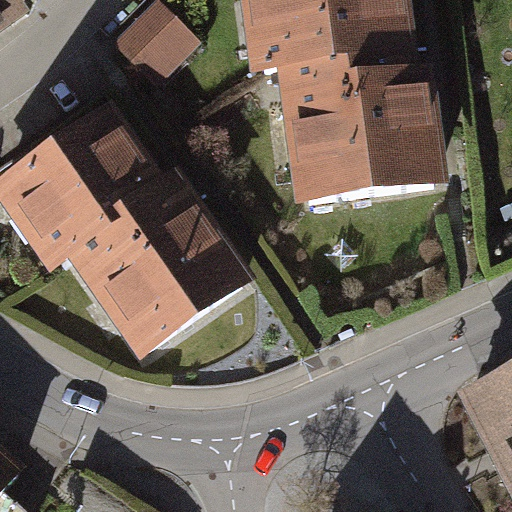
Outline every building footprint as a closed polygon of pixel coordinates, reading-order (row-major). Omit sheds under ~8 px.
[(0,6),(8,0),(0,0),(0,32),(11,25),(0,6)] [(394,0),(266,0),(270,29),(259,31),(265,75),(292,72),(300,131),(311,129),(317,169),(306,170),(310,205),(434,189),(419,78),(405,80),(394,0)] [(196,45),(159,8),(120,47),(156,84),(196,45)] [(103,118),(5,186),(23,212),(31,206),(50,234),(42,240),(60,265),(79,252),(108,292),(113,288),(136,322),(131,325),(151,353),(243,288),(169,183),(156,192),(103,118)] [(511,377),(475,397),(506,457),(511,468),(511,377)] [(0,459),(0,511),(22,511),(4,494),(20,477),(0,459)]
